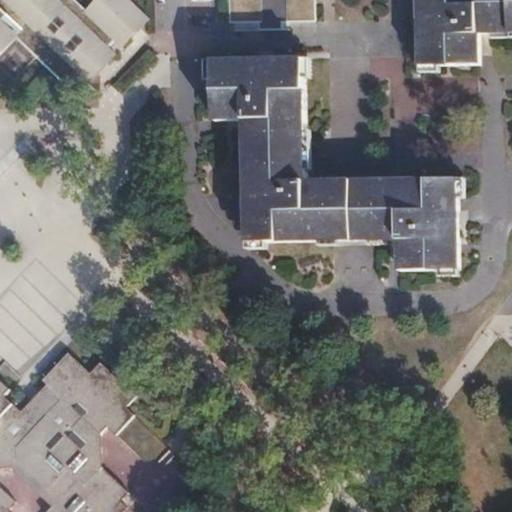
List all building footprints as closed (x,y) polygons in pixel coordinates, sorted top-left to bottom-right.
[(0,0),(0,54),(16,38),(71,89),(82,78),(88,83),(116,53),(112,48),(117,42),(123,47),(149,19),(131,1),(131,0),(0,0)] [(234,0),(235,7),(251,7),(251,23),(281,22),(280,0),(234,0)] [(511,0),(418,0),(420,68),(480,66),(480,35),(511,34),(511,0)] [(25,61),(12,49),(3,58),(16,71),(25,61)] [(304,59),(272,59),(266,59),(214,60),(216,121),(245,120),(249,243),(400,240),(400,271),(462,269),(460,179),(308,181),(304,59)] [(102,433),(107,427),(116,435),(135,415),(126,407),(136,396),(101,362),(90,373),(69,353),(43,380),(47,384),(41,391),(29,404),(22,411),(5,396),(11,389),(0,379),(0,511),(9,511),(16,502),(0,487),(0,468),(1,468),(11,468),(52,507),(47,511),(122,511),(127,507),(121,502),(129,493),(103,469),(102,433)] [(41,391),(22,373),(20,372),(9,384),(29,404),(41,391)]
